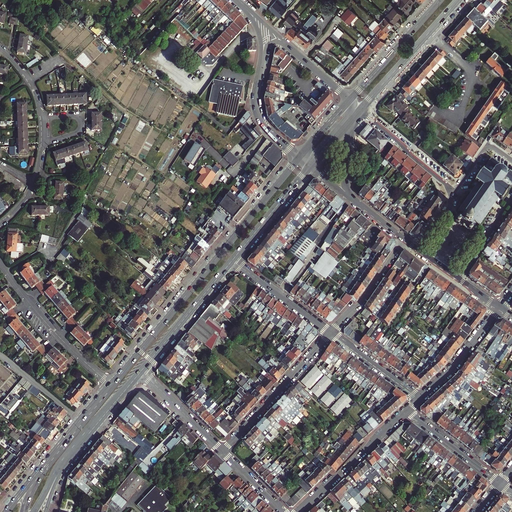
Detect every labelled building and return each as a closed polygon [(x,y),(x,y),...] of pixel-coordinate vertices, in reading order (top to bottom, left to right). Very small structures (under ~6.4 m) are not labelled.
[(140,0),(131,10),(138,17),(153,0),(140,0)] [(205,7),(207,9),(215,0),(207,0),(202,6),(204,8),(205,7)] [(215,0),(207,9),(211,12),(222,0),(215,0)] [(213,19),(228,4),(223,0),(222,0),(211,12),(209,15),(213,19)] [(286,8),(283,6),(287,3),(283,0),(275,0),(269,7),(279,16),(286,8)] [(399,0),(397,3),(405,10),(414,0),(416,0),(420,3),(422,0),(399,0)] [(484,0),(486,1),(484,3),(492,10),(494,13),(501,5),(505,8),(506,7),(499,1),(497,0),(484,0)] [(480,4),(478,6),(474,11),(487,22),(488,20),(485,18),(492,10),(484,3),(482,6),(480,4)] [(216,25),(219,21),(232,8),(228,4),(213,19),(212,21),(216,25)] [(397,22),(396,21),(402,14),(393,7),(385,16),(393,23),(398,28),(401,24),(399,22),(398,21),(397,22)] [(221,21),(224,24),(236,11),(232,8),(219,21),(220,22),(221,21)] [(343,18),(349,24),(356,15),(348,8),(341,16),(343,18)] [(487,22),(474,11),(473,10),(465,19),(475,28),(479,32),(487,22)] [(226,30),(240,15),(236,11),(224,24),(222,26),(226,30)] [(284,20),(291,27),(294,23),(299,17),(292,11),(284,20)] [(316,35),(316,34),(309,28),(307,31),(306,31),(317,17),(313,13),(300,28),(293,36),(306,47),(316,35)] [(223,55),(221,53),(241,31),(246,31),(246,26),(247,25),(240,15),(226,30),(212,45),(208,50),(203,46),(195,55),(206,65),(214,65),(223,55)] [(387,30),(393,23),(385,16),(379,23),(387,30)] [(9,24),(17,26),(18,19),(10,18),(9,24)] [(469,34),(475,28),(465,19),(459,25),(466,31),(469,34)] [(489,24),(487,22),(479,32),(481,33),(489,24)] [(291,38),(293,36),(300,28),(294,23),(291,27),(285,33),(291,38)] [(383,39),(389,32),(387,30),(379,23),(373,30),(383,39)] [(454,32),(460,38),(466,31),(459,25),(454,32)] [(333,32),(339,37),(343,32),(337,28),(333,32)] [(375,48),(378,50),(386,42),(383,39),(373,30),(370,33),(374,36),(369,42),(375,48)] [(446,42),(452,47),(460,38),(454,32),(448,38),(449,39),(446,42)] [(18,44),(27,45),(28,37),(20,35),(18,44)] [(370,54),(375,48),(369,42),(365,38),(360,45),(360,46),(370,54)] [(253,65),(256,52),(255,39),(247,39),(247,54),(245,64),(253,65)] [(203,46),(208,50),(212,45),(208,41),(203,46)] [(17,53),(25,54),(27,45),(18,44),(17,53)] [(325,53),(328,50),(322,45),(319,48),(325,53)] [(364,60),(370,54),(360,46),(355,52),(357,54),(364,60)] [(279,68),(278,66),(287,56),(278,49),(275,50),(270,72),(278,73),(279,68)] [(430,58),(437,64),(445,55),(439,49),(436,52),(430,58)] [(349,57),(359,66),(364,60),(357,54),(354,57),(350,53),(347,56),(349,57)] [(485,64),(501,78),(509,69),(508,68),(506,66),(502,70),(493,62),(497,58),(494,56),(495,55),(494,55),(485,64)] [(278,73),(280,74),(291,60),(287,56),(278,66),(279,68),(278,73)] [(353,72),(359,66),(349,57),(343,63),(343,64),(346,66),(353,72)] [(431,71),(437,64),(430,58),(424,65),(431,71)] [(346,80),(353,72),(346,66),(343,64),(340,67),(340,68),(337,72),(346,80)] [(0,74),(7,76),(8,67),(0,65),(0,74)] [(419,71),(426,77),(431,71),(424,65),(419,71)] [(456,79),(461,72),(458,70),(453,76),(456,79)] [(413,77),(420,83),(426,77),(419,71),(413,77)] [(267,82),(281,85),(282,80),(280,79),(269,77),(267,82)] [(407,84),(414,90),(420,83),(413,77),(407,84)] [(219,104),(219,107),(217,113),(233,117),(237,102),(239,103),(240,99),(242,86),(214,80),(214,84),(213,84),(209,102),(217,104),(219,104)] [(307,115),(315,122),(332,102),(332,94),(315,80),(312,84),(324,94),(313,107),(311,106),(310,107),(304,102),(302,104),(298,100),(298,101),(297,101),(295,100),(290,99),(291,106),(293,106),(299,108),(307,115)] [(285,91),(280,90),(281,85),(267,82),(266,88),(284,92),(285,91)] [(501,104),(496,100),(503,90),(508,94),(510,92),(511,90),(500,83),(489,100),(499,107),(500,106),(501,104)] [(408,95),(409,96),(414,90),(407,84),(402,90),(400,93),(405,98),(408,95)] [(287,98),(287,95),(288,93),(284,92),(266,88),(265,94),(283,97),(287,98)] [(406,109),(408,107),(402,102),(405,98),(400,93),(396,97),(387,106),(391,110),(393,109),(400,115),(406,109)] [(277,103),(281,104),(283,97),(265,94),(263,100),(277,103)] [(277,107),(277,103),(263,100),(266,110),(274,108),(273,107),(277,107)] [(490,121),(484,117),(491,107),(496,111),(498,108),(499,107),(489,100),(477,117),(487,124),(488,123),(490,121)] [(17,113),(26,112),(26,104),(17,104),(17,113)] [(281,109),(283,113),(293,106),(291,106),(283,104),(284,105),(285,106),(281,109)] [(266,110),(268,119),(281,109),(285,106),(284,105),(283,106),(277,107),(273,107),(274,108),(266,110)] [(277,130),(284,125),(278,118),(283,113),(281,109),(268,119),(277,130)] [(413,130),(420,123),(408,113),(409,112),(406,109),(400,115),(403,118),(401,120),(405,123),(405,124),(408,127),(409,126),(413,130)] [(17,121),(27,121),(26,112),(17,113),(17,121)] [(235,133),(251,117),(249,114),(246,113),(232,130),(235,133)] [(92,122),(101,122),(101,114),(92,114),(92,122)] [(223,138),(227,134),(204,115),(201,119),(223,138)] [(311,126),(315,122),(307,115),(305,118),(308,121),(307,122),(311,126)] [(228,136),(244,152),(262,134),(253,123),(251,117),(235,133),(232,130),(231,132),(228,136)] [(478,138),(472,134),(478,126),(480,127),(481,125),(484,128),(486,125),(487,124),(477,117),(465,134),(475,141),(476,140),(478,138)] [(435,122),(432,120),(429,118),(427,122),(435,127),(437,123),(435,122)] [(17,130),(27,129),(27,121),(17,121),(17,130)] [(296,133),(298,130),(287,121),(285,123),(296,133)] [(92,131),(101,131),(101,122),(92,122),(92,131)] [(298,130),(296,133),(285,123),(284,125),(277,130),(291,142),(298,141),(303,135),(298,130)] [(379,152),(388,142),(367,125),(359,136),(360,137),(377,151),(372,157),(381,164),(384,160),(386,157),(379,152)] [(455,152),(456,150),(460,144),(435,127),(430,134),(430,135),(455,152)] [(489,135),(502,144),(508,136),(494,127),(489,135)] [(18,138),(27,138),(27,129),(17,130),(18,138)] [(511,151),(511,137),(509,135),(508,136),(502,144),(511,151)] [(18,146),(27,146),(27,138),(18,138),(18,146)] [(275,168),(282,159),(281,152),(269,142),(267,139),(264,142),(260,148),(258,151),(264,155),(262,157),(263,157),(275,168)] [(90,154),(89,150),(86,142),(77,145),(80,153),(81,153),(83,157),(90,154)] [(185,160),(192,164),(202,147),(196,143),(185,160)] [(72,156),(80,153),(77,145),(69,148),(72,156)] [(15,155),(28,155),(27,146),(18,146),(15,146),(15,155)] [(384,160),(388,163),(398,151),(394,147),(386,157),(384,160)] [(64,158),(72,156),(69,148),(61,151),(64,158)] [(65,163),(64,158),(61,151),(53,153),(57,165),(60,165),(64,163),(65,163)] [(250,163),(255,167),(263,157),(262,157),(264,155),(258,151),(250,163)] [(388,163),(393,167),(403,155),(398,151),(388,163)] [(229,171),(238,161),(229,152),(219,161),(229,171)] [(462,167),(465,169),(471,160),(466,156),(465,156),(461,153),(459,156),(459,157),(457,159),(456,161),(451,157),(442,168),(453,177),(462,167)] [(393,167),(397,171),(408,159),(403,155),(393,167)] [(485,219),(485,218),(484,218),(488,213),(488,212),(491,208),(492,208),(491,207),(494,203),(498,205),(498,204),(500,202),(500,201),(501,202),(501,201),(507,192),(508,192),(508,191),(508,190),(510,188),(511,187),(510,187),(511,184),(511,173),(509,172),(510,171),(509,171),(509,172),(499,165),(499,164),(498,164),(491,159),(492,159),(491,158),(491,159),(490,158),(490,159),(486,166),(486,165),(485,166),(486,166),(484,169),(484,168),(484,169),(483,168),(483,169),(481,172),(481,171),(481,172),(480,172),(481,173),(474,182),(474,181),(473,182),(474,182),(474,183),(473,182),(473,183),(472,185),(471,185),(471,186),(474,189),(471,193),(471,192),(470,193),(471,193),(468,198),(467,198),(467,199),(464,203),(463,203),(463,204),(460,208),(459,208),(460,209),(458,211),(457,211),(457,212),(457,213),(458,213),(460,214),(455,222),(469,233),(475,225),(477,226),(477,227),(478,227),(479,227),(478,226),(480,223),(481,224),(481,223),(484,218),(485,219)] [(397,171),(402,175),(412,162),(408,159),(397,171)] [(402,175),(407,179),(417,166),(412,162),(402,175)] [(202,174),(197,181),(208,188),(222,166),(217,163),(211,172),(204,167),(200,173),(202,174)] [(407,179),(411,183),(422,170),(417,166),(407,179)] [(257,183),(256,182),(263,174),(257,169),(253,174),(252,173),(249,177),(243,172),(243,173),(241,175),(240,176),(254,187),(257,183)] [(411,183),(416,187),(426,174),(422,170),(411,183)] [(421,191),(424,186),(431,178),(426,174),(416,187),(421,191)] [(253,195),(257,190),(254,187),(240,176),(239,178),(244,182),(243,183),(241,185),(253,195)] [(363,200),(368,204),(378,192),(383,186),(387,181),(385,180),(381,184),(378,182),(372,188),(363,200)] [(302,194),(308,198),(310,195),(320,183),(317,181),(312,181),(302,194)] [(54,191),(63,192),(64,183),(55,182),(54,191)] [(249,200),(253,195),(241,185),(237,182),(235,185),(237,186),(237,187),(239,188),(237,190),(249,200)] [(310,195),(315,198),(324,187),(320,183),(310,195)] [(368,204),(373,208),(384,194),(392,185),(389,183),(385,188),(380,194),(378,192),(368,204)] [(245,205),(249,200),(237,190),(233,186),(231,189),(234,192),(232,194),(245,205)] [(358,196),(363,200),(372,188),(370,186),(368,189),(365,186),(358,196)] [(427,198),(422,195),(427,188),(424,186),(421,191),(417,195),(424,200),(437,209),(441,203),(436,199),(429,195),(427,198)] [(315,198),(319,201),(328,190),(324,187),(315,198)] [(319,201),(323,205),(332,193),(328,190),(319,201)] [(53,200),(62,201),(63,192),(54,191),(53,200)] [(218,207),(233,219),(245,205),(232,194),(229,192),(227,194),(223,201),(221,204),(218,207)] [(328,206),(336,196),(332,193),(323,205),(320,208),(322,209),(322,208),(325,210),(328,206)] [(316,204),(314,203),(308,198),(302,194),(299,197),(310,206),(312,204),(314,206),(316,204)] [(373,208),(378,211),(386,201),(384,199),(386,196),(384,194),(373,208)] [(334,217),(345,203),(336,196),(328,206),(333,210),(330,214),(334,217)] [(312,208),(310,206),(299,197),(296,202),(310,212),(312,210),(313,210),(314,209),(312,208)] [(394,224),(401,215),(406,209),(410,204),(412,201),(410,199),(403,208),(396,202),(393,206),(384,217),(394,224)] [(433,215),(437,209),(424,200),(423,201),(422,200),(418,205),(433,215)] [(378,211),(384,217),(393,206),(389,203),(388,204),(387,203),(388,201),(387,201),(386,201),(378,211)] [(307,216),(310,212),(296,202),(293,205),(307,216)] [(415,203),(413,207),(417,210),(416,212),(410,208),(412,206),(410,204),(406,209),(411,212),(412,213),(416,216),(421,220),(427,224),(433,215),(418,205),(415,203)] [(312,220),(307,216),(293,205),(289,209),(303,220),(307,223),(308,220),(313,224),(314,222),(312,220)] [(330,214),(333,210),(328,206),(325,210),(324,211),(321,215),(330,222),(334,217),(330,214)] [(342,219),(346,222),(354,211),(349,206),(339,220),(340,221),(342,219)] [(31,216),(40,216),(40,207),(31,207),(31,216)] [(40,216),(49,216),(49,207),(40,207),(40,216)] [(300,224),(303,220),(289,209),(286,213),(296,221),(300,224)] [(334,260),(350,242),(367,221),(354,211),(346,222),(341,229),(339,232),(330,244),(332,245),(325,253),(334,260)] [(293,224),(296,221),(286,213),(282,218),(293,226),(295,227),(296,228),(297,227),(293,224)] [(394,224),(404,232),(416,216),(412,213),(407,220),(406,219),(401,215),(394,224)] [(88,229),(92,224),(81,214),(76,220),(79,221),(88,229)] [(404,232),(408,235),(421,220),(416,216),(404,232)] [(291,228),(293,226),(282,218),(279,222),(293,233),(296,235),(297,233),(293,230),(291,228)] [(215,240),(221,233),(206,220),(200,228),(215,240)] [(413,239),(416,238),(427,224),(421,220),(408,235),(413,239)] [(511,231),(511,224),(505,220),(502,225),(511,231)] [(69,236),(77,243),(88,229),(79,221),(67,235),(69,236)] [(354,245),(356,242),(371,224),(367,221),(350,242),(353,245),(354,245)] [(291,235),(293,233),(279,222),(276,226),(288,236),(291,238),(294,241),(296,239),(291,235)] [(362,238),(371,246),(381,232),(371,224),(356,242),(358,243),(362,238)] [(511,239),(511,231),(502,225),(499,230),(511,238),(511,239)] [(291,238),(288,236),(276,226),(272,230),(283,239),(285,236),(288,238),(288,237),(289,238),(290,239),(291,238)] [(209,248),(215,240),(200,228),(198,230),(202,234),(205,236),(201,241),(209,248)] [(21,239),(16,238),(17,230),(8,229),(7,243),(20,244),(21,239)] [(315,239),(318,235),(308,229),(305,232),(315,239)] [(332,245),(330,244),(339,232),(334,229),(327,239),(320,249),(324,253),(325,253),(332,245)] [(286,241),(283,239),(272,230),(269,234),(280,243),(282,241),(286,244),(287,242),(286,241)] [(511,243),(509,241),(511,238),(499,230),(495,235),(506,243),(511,247),(511,243)] [(296,259),(299,261),(312,244),(315,239),(305,232),(288,252),(296,259)] [(385,249),(385,248),(391,240),(381,232),(371,246),(368,250),(372,252),(379,257),(385,249)] [(204,254),(209,248),(201,241),(198,239),(191,234),(189,236),(194,241),(192,244),(204,254)] [(283,246),(280,243),(269,234),(265,239),(276,248),(278,245),(282,247),(283,246)] [(503,248),(504,246),(506,243),(495,235),(492,240),(503,248)] [(279,250),(276,248),(265,239),(262,243),(271,250),(277,255),(278,256),(281,252),(279,250)] [(379,257),(385,261),(395,246),(394,243),(391,240),(385,248),(385,249),(379,257)] [(508,251),(503,248),(492,240),(489,244),(500,252),(502,250),(506,253),(508,251)] [(13,252),(19,253),(20,244),(7,243),(6,252),(13,252)] [(277,255),(271,250),(262,243),(258,247),(269,256),(271,254),(275,257),(277,255)] [(196,263),(204,254),(192,244),(186,252),(184,250),(183,252),(196,263)] [(299,261),(302,263),(315,246),(312,244),(299,261)] [(505,256),(504,255),(500,252),(489,244),(485,249),(500,259),(502,256),(504,258),(505,256)] [(278,263),(269,256),(258,247),(255,251),(262,257),(266,260),(270,263),(272,265),(275,267),(278,263)] [(502,261),(500,259),(485,249),(481,255),(488,259),(487,261),(492,265),(495,261),(501,266),(503,265),(505,263),(502,261)] [(270,263),(266,260),(262,257),(255,251),(251,256),(263,264),(267,267),(270,263)] [(385,261),(379,257),(372,252),(370,254),(368,253),(366,252),(365,251),(364,253),(369,256),(382,265),(385,261)] [(398,277),(392,285),(393,286),(394,285),(396,286),(398,283),(399,281),(400,280),(404,275),(415,259),(404,251),(394,266),(401,271),(398,276),(398,277)] [(192,268),(196,263),(183,252),(179,257),(192,268)] [(331,271),(334,267),(338,263),(334,260),(325,253),(324,253),(312,270),(314,272),(319,275),(322,278),(324,279),(325,280),(328,275),(331,271)] [(62,264),(66,259),(60,254),(56,259),(58,261),(62,264)] [(183,271),(187,267),(174,256),(171,260),(183,271)] [(261,267),(263,264),(251,256),(248,260),(249,264),(261,273),(264,269),(261,267)] [(379,269),(382,265),(369,256),(366,260),(371,264),(379,269)] [(179,276),(183,271),(171,260),(167,257),(162,263),(179,276)] [(428,268),(424,266),(415,259),(404,275),(413,282),(418,275),(421,277),(423,274),(428,268)] [(376,273),(379,269),(371,264),(366,260),(363,264),(376,273)] [(509,282),(494,271),(478,260),(468,274),(468,278),(476,283),(485,272),(490,276),(495,279),(500,283),(506,287),(509,282)] [(54,267),(60,272),(65,266),(62,264),(58,261),(54,267)] [(283,281),(289,284),(304,264),(302,263),(299,261),(295,265),(293,268),(290,272),(286,276),(283,281)] [(173,283),(179,276),(162,263),(157,270),(173,283)] [(26,281),(34,275),(31,272),(28,268),(30,267),(28,264),(22,268),(24,271),(20,274),(26,281)] [(165,293),(169,288),(158,279),(157,278),(155,280),(145,272),(135,264),(133,266),(152,282),(165,293)] [(373,277),(376,273),(363,264),(360,268),(361,269),(373,277)] [(169,288),(173,283),(157,270),(156,269),(154,272),(157,274),(160,276),(158,279),(169,288)] [(370,281),(373,277),(361,269),(359,273),(370,281)] [(157,278),(155,276),(149,271),(147,270),(145,272),(155,280),(157,278)] [(384,280),(389,283),(395,274),(390,270),(387,274),(384,280)] [(420,284),(424,287),(434,273),(430,270),(420,284)] [(476,283),(482,287),(490,276),(485,272),(476,283)] [(37,288),(43,284),(41,281),(39,283),(38,282),(40,280),(42,279),(37,273),(35,274),(34,275),(26,281),(31,288),(35,285),(37,288)] [(368,285),(370,281),(359,273),(357,276),(353,274),(352,275),(354,277),(368,285)] [(432,287),(431,286),(438,276),(434,273),(424,287),(423,289),(427,292),(428,290),(427,290),(429,288),(431,289),(432,287)] [(431,295),(437,287),(442,279),(438,276),(431,286),(432,287),(431,289),(429,288),(427,290),(428,290),(427,292),(425,295),(430,298),(431,295)] [(482,287),(487,290),(492,283),(490,282),(492,279),(494,280),(495,279),(490,276),(482,287)] [(365,290),(368,285),(354,277),(351,281),(353,282),(365,290)] [(440,293),(439,292),(447,282),(442,279),(437,287),(431,295),(435,298),(436,295),(435,295),(437,293),(439,295),(440,293)] [(487,290),(492,294),(500,283),(495,279),(494,280),(492,283),(487,290)] [(394,285),(393,286),(392,285),(389,283),(384,280),(381,284),(391,291),(390,292),(391,293),(392,291),(394,289),(395,287),(396,286),(394,285)] [(153,307),(165,293),(152,282),(146,290),(135,281),(130,288),(142,298),(153,307)] [(410,293),(413,289),(403,282),(402,283),(399,281),(398,283),(403,286),(402,287),(410,293)] [(237,296),(235,295),(239,289),(230,282),(226,287),(225,287),(219,295),(231,304),(232,305),(238,298),(237,296)] [(362,294),(365,290),(353,282),(350,286),(362,294)] [(440,299),(443,295),(451,285),(447,282),(439,292),(440,293),(439,295),(437,293),(435,295),(436,295),(438,297),(437,297),(440,299)] [(289,294),(295,298),(304,286),(305,284),(303,283),(302,285),(302,284),(301,285),(297,283),(289,294)] [(359,298),(362,294),(350,286),(345,283),(342,287),(346,289),(359,298)] [(408,297),(410,293),(402,287),(403,286),(398,283),(396,286),(395,287),(400,291),(399,291),(408,297)] [(495,296),(499,296),(506,287),(500,283),(492,294),(495,296)] [(295,298),(300,302),(310,287),(311,286),(308,284),(308,285),(306,288),(304,286),(295,298)] [(390,292),(391,291),(381,284),(378,288),(388,295),(387,295),(389,296),(391,293),(390,292)] [(451,285),(443,295),(440,300),(444,303),(455,288),(451,285)] [(50,300),(58,293),(52,287),(48,290),(47,289),(45,287),(40,292),(42,295),(44,293),(50,300)] [(316,291),(310,287),(300,302),(305,306),(316,291)] [(246,303),(243,307),(245,309),(248,304),(249,305),(252,301),(254,303),(262,292),(257,288),(246,303)] [(387,295),(388,295),(378,288),(375,292),(385,299),(385,298),(387,299),(389,297),(389,296),(387,295)] [(455,288),(444,303),(446,304),(446,303),(449,305),(460,291),(455,288)] [(343,294),(339,300),(346,305),(351,300),(355,302),(359,298),(346,289),(344,292),(341,289),(339,291),(343,294)] [(0,302),(2,304),(10,298),(4,291),(0,295),(0,294),(0,302)] [(50,300),(56,307),(66,298),(66,297),(61,291),(58,293),(50,300)] [(322,293),(320,292),(319,293),(316,291),(305,306),(311,309),(321,294),(322,293)] [(392,298),(402,305),(405,301),(397,295),(395,293),(392,291),(391,293),(389,296),(389,297),(390,298),(388,300),(390,301),(392,298)] [(405,301),(408,297),(399,291),(397,295),(405,301)] [(449,305),(454,308),(464,294),(460,291),(449,305)] [(254,303),(259,307),(261,304),(267,296),(262,292),(254,303)] [(381,302),(384,304),(386,300),(387,299),(385,298),(385,299),(375,292),(372,296),(380,302),(381,302)] [(326,297),(321,294),(311,309),(315,313),(326,297)] [(458,311),(468,297),(464,294),(454,308),(458,311)] [(225,311),(231,304),(219,295),(213,302),(225,311)] [(272,300),(267,296),(261,304),(266,307),(272,300)] [(329,297),(327,296),(326,297),(315,313),(320,316),(331,302),(328,299),(329,297)] [(383,304),(384,304),(381,302),(380,302),(372,296),(369,300),(378,306),(378,305),(381,307),(383,304)] [(391,303),(399,309),(402,305),(392,298),(390,301),(388,300),(390,298),(389,297),(387,299),(386,300),(391,303)] [(458,311),(462,313),(472,300),(468,297),(458,311)] [(14,312),(11,309),(16,306),(10,298),(2,304),(4,308),(1,310),(5,314),(6,313),(8,316),(14,312)] [(62,313),(69,307),(72,304),(66,298),(56,307),(62,313)] [(148,313),(153,307),(142,298),(135,306),(134,305),(132,306),(133,306),(147,318),(150,315),(148,313)] [(240,299),(238,298),(232,305),(234,306),(240,299)] [(344,308),(346,305),(339,300),(337,299),(335,302),(344,308)] [(266,307),(264,310),(267,312),(260,322),(262,324),(277,303),(272,300),(266,307)] [(378,306),(369,300),(367,304),(378,312),(381,308),(381,307),(378,305),(378,306)] [(388,308),(396,313),(399,309),(391,303),(386,300),(384,304),(383,304),(388,307),(388,308)] [(462,314),(466,316),(476,302),(472,300),(462,313),(462,314)] [(231,316),(225,311),(213,302),(210,306),(218,312),(219,311),(229,319),(231,316)] [(334,303),(331,302),(320,316),(325,320),(331,312),(333,309),(334,307),(333,306),(334,305),(335,303),(334,303)] [(344,308),(335,302),(334,303),(335,303),(334,305),(341,311),(344,308)] [(464,324),(466,326),(470,319),(480,305),(476,302),(466,316),(464,319),(467,321),(464,324)] [(262,324),(264,325),(271,316),(274,318),(282,307),(277,303),(262,324)] [(378,312),(367,304),(364,308),(372,314),(374,317),(378,312)] [(381,307),(381,308),(385,311),(385,312),(393,317),(396,313),(388,308),(388,307),(383,304),(381,307)] [(143,323),(147,318),(133,306),(131,309),(126,305),(124,308),(129,311),(143,323)] [(334,307),(333,309),(339,313),(341,311),(334,305),(333,306),(334,307)] [(468,327),(472,330),(486,313),(485,309),(480,305),(470,319),(472,321),(468,327)] [(221,326),(214,320),(217,317),(225,324),(226,322),(227,320),(218,312),(210,306),(200,319),(205,323),(216,331),(220,335),(219,336),(223,340),(228,334),(225,331),(227,328),(223,324),(221,326)] [(74,320),(71,317),(75,313),(69,307),(62,313),(68,320),(66,322),(69,325),(74,320)] [(274,318),(271,322),(272,323),(276,319),(279,321),(287,311),(282,307),(274,318)] [(378,312),(383,315),(382,316),(391,321),(393,317),(385,312),(385,311),(381,308),(378,312)] [(139,328),(143,323),(129,311),(125,316),(128,319),(139,328)] [(278,328),(280,326),(282,324),(284,325),(285,325),(292,314),(287,311),(279,321),(276,326),(278,328)] [(331,321),(336,316),(331,312),(325,320),(328,322),(331,321)] [(387,326),(391,321),(382,316),(383,315),(378,312),(374,317),(387,326)] [(286,331),(287,332),(297,318),(292,314),(285,325),(288,327),(286,331)] [(15,333),(23,326),(17,320),(19,318),(16,315),(11,319),(10,318),(9,319),(11,322),(13,321),(13,322),(9,326),(6,329),(12,335),(15,333)] [(134,333),(139,328),(128,319),(124,323),(122,321),(123,320),(118,316),(116,318),(117,319),(134,333)] [(244,328),(244,326),(234,318),(231,323),(241,331),(244,328)] [(287,337),(289,334),(288,333),(289,331),(293,334),(295,332),(302,322),(297,318),(287,332),(285,335),(287,337)] [(131,337),(134,333),(117,319),(116,321),(118,324),(117,326),(129,336),(131,337)] [(204,345),(216,331),(205,323),(200,319),(189,332),(202,343),(202,344),(204,345)] [(458,320),(457,319),(453,325),(468,336),(472,330),(468,327),(466,326),(464,324),(462,323),(458,320)] [(488,334),(492,337),(498,330),(501,332),(506,323),(503,320),(499,321),(488,334)] [(347,326),(353,331),(358,325),(352,321),(347,326)] [(294,337),(297,339),(307,325),(302,322),(295,332),(297,333),(294,337)] [(77,341),(84,333),(77,327),(79,325),(77,323),(72,328),(74,330),(70,334),(77,341)] [(486,355),(491,357),(511,326),(506,323),(501,332),(486,355)] [(305,350),(318,336),(317,332),(307,325),(297,339),(295,341),(299,345),(305,350)] [(359,345),(363,348),(374,332),(373,331),(373,330),(374,329),(375,326),(373,325),(363,339),(359,345)] [(468,336),(453,325),(449,331),(463,342),(468,336)] [(15,333),(21,340),(28,333),(23,326),(15,333)] [(349,337),(353,331),(347,326),(343,330),(344,334),(349,337)] [(499,352),(501,353),(511,335),(511,326),(491,357),(496,361),(495,363),(499,366),(502,362),(495,357),(499,352)] [(449,331),(445,329),(441,334),(443,336),(459,347),(463,342),(449,331)] [(349,337),(353,340),(357,334),(353,331),(349,337)] [(181,342),(190,350),(196,343),(200,346),(202,344),(202,343),(189,332),(181,342)] [(363,348),(368,351),(379,336),(374,332),(363,348)] [(27,346),(34,340),(28,333),(21,340),(18,342),(24,349),(27,346)] [(87,343),(90,346),(95,341),(92,338),(90,339),(84,333),(77,341),(83,347),(87,343)] [(368,351),(372,354),(384,338),(385,337),(380,334),(379,336),(368,351)] [(123,347),(121,346),(124,343),(115,335),(112,338),(111,337),(105,344),(117,354),(123,347)] [(502,362),(505,356),(511,345),(511,335),(501,353),(499,352),(495,357),(502,362)] [(456,351),(459,347),(443,336),(440,340),(444,342),(456,351)] [(372,354),(377,357),(389,341),(384,338),(372,354)] [(37,349),(40,351),(44,347),(42,344),(40,346),(34,340),(27,346),(32,353),(37,349)] [(377,357),(381,361),(393,344),(389,341),(377,357)] [(192,351),(190,350),(181,342),(177,347),(191,358),(195,362),(196,360),(194,358),(195,357),(190,353),(192,351)] [(453,355),(456,351),(444,342),(441,346),(453,355)] [(325,362),(327,359),(336,346),(332,343),(320,359),(324,363),(325,362)] [(450,359),(453,355),(441,346),(437,343),(435,346),(434,347),(450,359)] [(111,361),(117,354),(105,344),(99,351),(101,352),(98,356),(107,363),(110,360),(111,361)] [(292,364),(297,359),(287,350),(284,347),(280,344),(278,347),(279,348),(283,351),(281,354),(292,364)] [(381,361),(385,364),(398,347),(393,344),(381,361)] [(447,363),(450,359),(434,347),(435,346),(432,344),(428,349),(431,351),(447,363)] [(297,359),(301,355),(295,349),(292,346),(291,345),(289,346),(290,347),(287,350),(297,359)] [(301,355),(305,350),(299,345),(295,349),(301,355)] [(331,362),(332,361),(340,349),(336,346),(327,359),(331,362)] [(189,360),(191,358),(177,347),(173,351),(184,359),(186,357),(189,360)] [(385,364),(390,367),(401,352),(399,350),(399,348),(398,347),(385,364)] [(52,364),(60,355),(54,348),(50,352),(47,350),(42,354),(52,364)] [(336,364),(338,361),(344,352),(340,349),(332,361),(333,362),(334,361),(335,362),(335,363),(336,364)] [(491,371),(493,367),(480,358),(483,353),(477,349),(469,359),(478,366),(480,363),(482,365),(491,371)] [(184,360),(184,359),(173,351),(169,356),(181,365),(185,369),(188,366),(182,362),(184,360)] [(444,367),(447,363),(431,351),(428,356),(444,367)] [(338,361),(342,364),(348,355),(344,352),(338,361)] [(390,367),(394,370),(406,355),(401,352),(390,367)] [(288,369),(292,364),(281,354),(280,353),(278,355),(280,357),(278,359),(281,362),(288,369)] [(60,372),(65,368),(63,365),(66,361),(60,355),(52,364),(60,372)] [(339,368),(343,371),(352,358),(348,355),(342,364),(339,368)] [(394,370),(399,374),(409,361),(411,358),(406,355),(394,370)] [(179,368),(181,365),(169,356),(165,360),(184,376),(186,374),(184,372),(179,368)] [(440,371),(444,367),(428,356),(425,360),(426,360),(440,371)] [(284,373),(288,369),(281,362),(280,364),(272,357),(270,359),(284,373)] [(349,372),(352,369),(357,362),(352,358),(343,371),(341,373),(343,375),(345,372),(348,374),(349,372)] [(281,377),(284,373),(270,359),(266,363),(266,364),(281,377)] [(491,374),(478,366),(469,359),(465,364),(480,373),(481,371),(486,373),(490,376),(491,374)] [(184,376),(165,360),(159,368),(158,369),(163,374),(164,373),(170,378),(172,375),(179,381),(181,378),(182,379),(184,376)] [(436,374),(440,371),(426,360),(425,362),(427,364),(425,366),(436,374)] [(399,374),(404,377),(407,373),(410,368),(411,367),(413,364),(409,361),(399,374)] [(353,377),(354,376),(362,365),(357,362),(352,369),(349,372),(348,374),(353,377)] [(277,381),(281,377),(266,364),(264,366),(267,369),(265,371),(267,373),(277,381)] [(484,376),(480,373),(465,364),(462,368),(475,376),(476,374),(483,378),(484,379),(485,378),(486,377),(484,376)] [(354,376),(358,379),(366,369),(362,365),(354,376)] [(432,378),(436,374),(425,366),(424,365),(421,368),(418,366),(417,367),(418,367),(420,369),(432,378)] [(314,381),(321,373),(315,367),(308,375),(314,381)] [(428,382),(432,378),(420,369),(417,371),(415,370),(414,369),(411,367),(410,368),(412,370),(428,382)] [(481,380),(475,376),(462,368),(459,372),(472,381),(473,379),(479,383),(481,384),(482,381),(481,380)] [(358,379),(363,383),(371,372),(366,369),(358,379)] [(423,385),(428,382),(412,370),(412,371),(415,373),(412,376),(423,385)] [(367,385),(370,382),(375,375),(371,372),(363,383),(360,386),(365,389),(367,385)] [(476,383),(472,381),(459,372),(455,377),(476,390),(477,390),(478,387),(475,385),(476,383)] [(273,385),(277,381),(267,373),(264,377),(273,385)] [(421,387),(423,385),(412,376),(407,373),(404,377),(418,388),(421,387)] [(179,381),(172,375),(170,378),(177,383),(179,381)] [(308,388),(311,384),(314,381),(308,375),(301,382),(308,388)] [(369,387),(371,389),(379,378),(375,375),(370,382),(367,385),(365,389),(364,390),(365,391),(369,387)] [(262,398),(266,393),(256,385),(250,379),(248,381),(243,377),(241,379),(248,385),(251,388),(262,398)] [(266,393),(273,385),(264,377),(256,385),(266,393)] [(318,384),(324,390),(331,382),(325,377),(318,384)] [(470,395),(476,390),(455,377),(451,381),(469,394),(470,395)] [(23,378),(22,378),(17,384),(23,387),(27,382),(23,378)] [(369,393),(373,396),(384,382),(379,378),(371,389),(369,393)] [(82,396),(88,389),(87,387),(89,385),(88,383),(83,379),(75,390),(82,396)] [(467,397),(469,394),(451,381),(446,385),(458,394),(460,391),(464,394),(467,397)] [(380,395),(382,393),(388,385),(384,382),(373,396),(377,399),(380,395)] [(308,400),(310,397),(295,384),(291,388),(304,399),(306,397),(308,400)] [(317,397),(324,390),(318,384),(311,391),(317,397)] [(258,402),(262,398),(251,388),(249,390),(246,388),(244,385),(242,388),(244,390),(247,392),(258,402)] [(334,399),(341,391),(334,385),(327,393),(334,399)] [(392,388),(388,385),(382,393),(380,395),(377,399),(376,400),(379,403),(380,402),(382,399),(383,398),(384,398),(385,397),(386,396),(389,392),(392,388)] [(461,396),(458,394),(446,385),(441,389),(457,401),(461,396)] [(36,398),(40,393),(32,386),(28,391),(32,394),(36,398)] [(186,405),(190,409),(201,398),(199,397),(197,399),(196,397),(202,391),(199,388),(198,389),(197,390),(194,393),(196,394),(191,399),(186,405)] [(255,405),(258,402),(247,392),(244,395),(242,392),(243,391),(240,388),(236,392),(242,398),(240,400),(240,401),(250,410),(254,406),(253,405),(254,404),(255,405)] [(308,403),(304,399),(291,388),(287,392),(302,405),(303,404),(306,406),(308,403)] [(454,404),(457,401),(441,389),(437,393),(448,402),(452,405),(455,407),(456,408),(457,406),(454,404)] [(7,409),(9,411),(18,401),(11,395),(14,392),(12,390),(0,404),(7,409)] [(75,402),(77,403),(82,396),(75,390),(67,400),(65,403),(70,407),(72,404),(73,405),(75,402)] [(406,401),(405,397),(395,390),(392,394),(392,395),(395,398),(401,405),(406,401)] [(201,398),(202,397),(206,394),(202,391),(196,397),(197,399),(199,397),(201,398)] [(334,399),(336,400),(343,393),(341,391),(334,399)] [(168,417),(169,415),(155,401),(153,399),(146,392),(139,393),(133,399),(130,404),(144,415),(139,421),(140,422),(154,433),(167,417),(168,417)] [(303,406),(302,405),(287,392),(283,397),(294,407),(296,405),(300,409),(303,406)] [(321,400),(327,406),(334,399),(327,393),(321,400)] [(446,405),(448,402),(437,393),(432,397),(448,409),(449,408),(446,405)] [(344,407),(350,400),(344,394),(337,402),(344,407)] [(21,401),(24,404),(28,399),(24,396),(20,401),(21,401)] [(295,407),(294,407),(283,397),(279,401),(296,417),(299,414),(293,409),(295,407)] [(447,411),(448,409),(432,397),(428,401),(436,407),(440,410),(442,407),(447,411)] [(190,409),(195,414),(202,406),(200,404),(205,399),(204,398),(203,399),(201,398),(190,409)] [(199,418),(206,411),(209,408),(207,406),(212,401),(210,398),(207,401),(202,406),(195,414),(199,418)] [(398,409),(401,405),(395,398),(391,401),(398,409)] [(390,415),(394,412),(387,405),(385,402),(382,399),(380,402),(379,403),(381,405),(383,408),(390,415)] [(246,415),(250,410),(240,401),(238,404),(233,400),(232,402),(246,415)] [(9,411),(11,413),(20,402),(18,401),(9,411)] [(295,419),(296,417),(279,401),(275,405),(286,415),(287,416),(289,413),(295,419)] [(394,412),(398,409),(391,401),(387,405),(394,412)] [(434,410),(436,407),(428,401),(423,405),(435,414),(436,413),(434,410)] [(242,420),(246,415),(232,402),(230,404),(233,407),(237,411),(235,413),(242,420)] [(331,409),(337,415),(344,407),(337,402),(331,409)] [(63,420),(67,415),(53,403),(48,408),(49,409),(63,420)] [(387,419),(390,415),(383,408),(381,405),(379,403),(375,406),(377,409),(380,411),(387,419)] [(139,421),(144,415),(130,404),(125,409),(138,420),(139,421)] [(199,418),(204,423),(210,416),(217,408),(218,407),(216,405),(212,409),(208,414),(206,411),(199,418)] [(283,418),(286,415),(275,405),(271,410),(282,420),(286,423),(291,428),(293,426),(290,424),(288,422),(287,421),(287,420),(285,418),(284,418),(283,418)] [(431,421),(436,415),(435,414),(423,405),(419,409),(420,412),(431,421)] [(383,422),(387,419),(380,411),(377,409),(375,406),(374,407),(375,408),(372,411),(373,411),(374,412),(377,416),(383,422)] [(436,425),(440,428),(454,410),(456,408),(455,407),(451,412),(451,413),(450,414),(446,411),(441,419),(436,425)] [(58,425),(63,420),(49,409),(48,408),(44,413),(45,413),(58,425)] [(238,424),(242,420),(235,413),(231,410),(230,411),(227,408),(224,411),(227,414),(229,416),(232,419),(238,424)] [(134,426),(138,420),(125,409),(118,418),(126,425),(127,424),(128,422),(133,426),(134,426)] [(55,429),(58,425),(45,413),(44,413),(43,412),(42,410),(38,415),(40,418),(43,420),(44,421),(55,429)] [(280,422),(282,420),(271,410),(267,414),(279,425),(285,430),(286,428),(284,425),(280,422)] [(440,428),(445,431),(457,416),(453,414),(456,411),(454,410),(440,428)] [(204,423),(208,427),(218,418),(222,413),(219,411),(212,418),(210,416),(204,423)] [(378,426),(383,422),(377,416),(374,412),(373,411),(368,415),(372,420),(373,420),(378,426)] [(213,432),(219,426),(225,419),(229,416),(227,414),(224,417),(223,416),(220,420),(218,418),(208,427),(213,432)] [(277,427),(279,425),(267,414),(263,418),(274,428),(277,431),(279,429),(277,427)] [(368,435),(373,431),(378,426),(373,420),(372,420),(368,415),(368,414),(362,419),(367,425),(362,429),(368,435)] [(450,435),(454,439),(466,424),(463,421),(464,420),(467,416),(465,415),(461,420),(450,435)] [(445,431),(450,435),(461,420),(457,416),(445,431)] [(150,455),(155,449),(126,425),(118,418),(113,424),(132,440),(141,447),(150,455)] [(275,434),(271,431),(274,428),(263,418),(259,423),(275,438),(277,436),(275,434)] [(219,426),(228,434),(238,424),(232,419),(229,423),(225,419),(219,426)] [(44,442),(55,429),(44,421),(43,420),(39,424),(37,422),(33,426),(41,432),(37,437),(44,442)] [(273,440),(275,438),(259,423),(255,428),(262,435),(265,437),(268,435),(271,438),(273,440)] [(411,444),(420,431),(412,424),(407,430),(403,435),(407,439),(406,440),(411,444)] [(454,439),(459,442),(471,427),(472,425),(471,424),(469,426),(467,429),(466,428),(468,425),(466,424),(454,439)] [(177,432),(183,438),(190,431),(184,425),(177,432)] [(390,437),(397,443),(403,435),(407,430),(402,425),(390,437)] [(459,442),(463,445),(475,430),(471,427),(459,442)] [(260,437),(262,435),(255,428),(251,432),(257,438),(257,437),(259,437),(260,437)] [(363,439),(368,435),(362,429),(361,428),(356,432),(358,434),(363,439)] [(468,450),(477,438),(480,435),(477,432),(478,430),(476,429),(475,430),(463,445),(468,450)] [(40,447),(44,442),(37,437),(33,434),(31,436),(25,431),(23,433),(28,437),(32,440),(40,447)] [(190,443),(193,445),(199,439),(190,431),(183,438),(181,440),(187,446),(190,443)] [(417,448),(419,450),(428,438),(420,431),(411,444),(413,445),(415,442),(420,445),(417,448)] [(262,443),(261,442),(257,438),(251,432),(246,437),(258,448),(262,443)] [(468,450),(473,453),(482,442),(488,434),(486,432),(482,437),(479,440),(477,438),(468,450)] [(511,444),(511,436),(508,434),(505,432),(503,434),(502,433),(500,435),(505,438),(511,444)] [(288,441),(289,440),(293,437),(289,433),(284,438),(288,441)] [(354,448),(359,443),(351,437),(352,436),(348,433),(343,439),(344,440),(345,439),(346,440),(345,441),(347,442),(354,448)] [(33,455),(37,451),(19,437),(17,435),(16,434),(12,438),(22,446),(33,455)] [(37,451),(40,447),(32,440),(31,442),(27,438),(26,439),(21,435),(20,436),(19,437),(37,451)] [(118,450),(102,437),(99,441),(109,450),(113,453),(114,454),(116,456),(116,455),(119,452),(118,450)] [(260,450),(258,448),(246,437),(242,442),(256,454),(260,450)] [(422,451),(423,452),(432,441),(428,438),(419,450),(415,454),(418,456),(422,451)] [(511,451),(511,444),(505,438),(504,439),(503,439),(500,442),(501,443),(511,451)] [(350,453),(354,448),(347,442),(345,441),(346,440),(345,439),(344,440),(343,439),(342,439),(338,444),(345,449),(350,453)] [(113,453),(109,450),(99,441),(95,445),(107,455),(110,457),(113,453)] [(425,453),(428,455),(436,444),(432,441),(423,452),(419,458),(418,459),(420,460),(423,456),(425,453)] [(477,456),(481,450),(485,445),(482,442),(473,453),(477,456)] [(29,460),(33,455),(22,446),(20,448),(14,443),(11,446),(12,446),(29,460)] [(350,453),(345,449),(338,444),(337,443),(333,448),(336,450),(338,451),(346,458),(350,453)] [(402,455),(406,450),(397,443),(393,447),(402,455)] [(511,458),(511,456),(511,451),(501,443),(497,448),(511,458)] [(399,461),(398,460),(389,451),(383,444),(378,448),(384,454),(387,458),(389,456),(396,464),(399,461)] [(425,467),(428,462),(440,447),(436,444),(428,455),(430,457),(428,461),(427,461),(424,465),(424,466),(425,467)] [(105,457),(107,455),(95,445),(92,449),(107,461),(108,459),(105,457)] [(25,465),(29,460),(12,446),(8,451),(11,454),(23,464),(25,465)] [(149,456),(150,455),(141,447),(133,457),(141,463),(142,462),(144,460),(148,457),(149,456)] [(149,456),(154,461),(163,452),(157,447),(155,449),(150,455),(149,456)] [(398,460),(402,455),(393,447),(389,451),(398,460)] [(435,459),(436,460),(444,450),(440,447),(428,462),(431,464),(435,459)] [(389,468),(379,458),(384,454),(378,448),(370,456),(383,470),(386,468),(387,469),(389,468)] [(507,462),(511,458),(497,448),(496,450),(493,448),(491,450),(492,450),(507,462)] [(110,463),(107,461),(92,449),(89,452),(99,460),(101,462),(102,460),(107,464),(107,463),(109,464),(110,463)] [(343,462),(346,458),(338,451),(336,450),(335,452),(332,455),(335,456),(343,462)] [(438,466),(439,467),(449,454),(444,450),(436,460),(434,463),(436,464),(437,463),(439,465),(438,466)] [(477,456),(480,459),(485,453),(481,450),(477,456)] [(503,467),(507,462),(492,450),(490,453),(490,454),(494,457),(492,459),(503,467)] [(98,462),(99,460),(89,452),(86,457),(96,465),(98,467),(99,467),(101,465),(98,462)] [(201,470),(206,465),(212,459),(208,455),(207,456),(206,457),(205,455),(202,452),(193,462),(201,470)] [(339,467),(343,462),(335,456),(332,455),(331,453),(327,458),(329,459),(339,467)] [(500,471),(503,467),(492,459),(488,456),(485,453),(480,459),(483,461),(486,458),(493,463),(490,467),(496,471),(500,471)] [(20,468),(23,464),(11,454),(10,456),(10,455),(5,461),(18,473),(21,469),(20,468)] [(442,471),(453,457),(449,454),(439,467),(438,468),(442,471)] [(256,465),(261,459),(259,458),(256,455),(252,460),(251,461),(256,465)] [(215,473),(224,464),(215,456),(212,459),(206,465),(215,473)] [(389,476),(383,470),(370,456),(365,460),(374,470),(376,468),(381,472),(383,475),(383,474),(387,478),(389,476)] [(94,467),(96,465),(86,457),(82,461),(92,469),(96,473),(97,473),(99,471),(97,469),(95,468),(96,467),(94,467)] [(442,471),(446,474),(457,461),(453,457),(442,471)] [(251,470),(256,474),(266,464),(264,461),(263,462),(261,459),(256,465),(251,470)] [(335,471),(339,467),(329,459),(324,464),(329,467),(332,469),(335,471)] [(15,477),(18,473),(5,461),(4,461),(3,463),(0,460),(0,465),(15,477)] [(315,466),(325,476),(332,469),(329,467),(327,469),(320,462),(318,460),(313,464),(315,466)] [(379,474),(374,470),(365,460),(357,468),(367,479),(372,475),(374,478),(376,475),(379,479),(381,477),(379,474)] [(90,472),(92,469),(82,461),(79,466),(92,477),(94,475),(90,472)] [(256,474),(260,478),(272,465),(268,461),(268,462),(266,464),(256,474)] [(451,473),(453,474),(461,464),(457,461),(446,474),(445,476),(444,477),(446,479),(451,473)] [(146,475),(151,471),(142,462),(141,463),(138,467),(146,475)] [(260,478),(264,482),(279,466),(275,462),(274,463),(272,465),(260,478)] [(227,478),(232,472),(224,464),(215,473),(224,481),(227,478)] [(453,482),(457,477),(465,467),(461,464),(453,474),(455,476),(451,480),(452,481),(451,482),(452,483),(453,482)] [(0,472),(11,481),(15,477),(0,465),(0,472)] [(93,477),(92,477),(79,466),(75,470),(89,482),(93,477)] [(264,482),(268,486),(283,470),(279,466),(264,482)] [(320,480),(325,476),(315,466),(313,468),(310,466),(308,468),(309,469),(311,471),(320,480)] [(456,487),(463,478),(469,470),(465,467),(457,477),(459,479),(455,483),(455,482),(454,483),(453,482),(452,483),(456,487)] [(370,481),(367,479),(357,468),(353,472),(367,488),(369,489),(372,486),(369,484),(370,482),(370,481)] [(268,486),(272,490),(286,475),(289,473),(285,469),(283,470),(268,486)] [(316,485),(320,480),(311,471),(309,473),(307,471),(305,469),(303,471),(304,472),(307,475),(316,485)] [(91,483),(89,482),(75,470),(71,474),(80,481),(87,487),(91,483)] [(469,484),(473,479),(476,476),(469,470),(463,478),(466,481),(460,490),(463,492),(465,490),(469,484)] [(0,479),(8,486),(11,481),(0,472),(0,479)] [(116,492),(128,502),(145,481),(134,472),(132,474),(129,478),(125,481),(122,486),(118,490),(116,492)] [(311,489),(316,485),(307,475),(305,477),(304,476),(303,476),(301,475),(298,472),(296,474),(306,484),(311,489)] [(361,494),(367,488),(353,472),(346,478),(361,494)] [(89,488),(87,487),(80,481),(71,474),(67,479),(71,482),(79,488),(82,490),(85,492),(89,488)] [(272,490),(276,494),(283,488),(286,484),(291,480),(286,475),(272,490)] [(488,488),(487,484),(476,476),(473,479),(474,480),(486,490),(488,488)] [(232,485),(233,484),(227,478),(224,481),(220,485),(226,491),(229,488),(231,485),(232,485)] [(230,508),(238,500),(249,489),(240,480),(238,478),(233,484),(232,485),(231,485),(233,487),(230,489),(231,490),(229,491),(232,494),(232,496),(235,500),(229,506),(230,508)] [(354,500),(361,494),(346,478),(339,485),(354,500)] [(482,495),(486,490),(474,480),(473,479),(469,484),(475,489),(478,491),(482,495)] [(281,499),(286,494),(293,486),(291,484),(285,490),(283,488),(276,494),(281,499)] [(307,494),(311,489),(306,484),(302,488),(307,494)] [(165,511),(168,509),(166,506),(172,500),(165,492),(164,491),(157,485),(138,506),(144,511),(165,511)] [(354,500),(339,485),(335,489),(351,506),(356,502),(354,500)] [(239,508),(241,505),(254,493),(249,489),(238,500),(240,501),(237,505),(239,508)] [(351,506),(335,489),(330,493),(338,501),(345,509),(346,510),(351,506)] [(473,507),(476,503),(463,493),(463,492),(460,490),(459,489),(456,493),(473,507)] [(463,493),(476,503),(482,495),(478,491),(476,493),(474,492),(472,494),(470,494),(465,490),(463,492),(463,493)] [(470,511),(473,507),(456,493),(454,492),(452,495),(454,496),(453,498),(456,500),(470,511)] [(246,510),(247,509),(258,498),(254,493),(241,505),(246,510)] [(338,501),(330,493),(327,496),(335,504),(338,501)] [(511,502),(503,495),(500,496),(497,499),(511,509),(511,510),(511,502)] [(247,511),(252,511),(262,502),(258,498),(247,509),(248,510),(247,511)] [(463,511),(468,511),(470,511),(456,500),(455,502),(451,499),(449,501),(463,511)] [(504,511),(508,511),(511,509),(497,499),(494,503),(504,511)] [(107,511),(109,507),(105,506),(103,508),(98,503),(94,500),(93,503),(97,504),(95,511),(88,510),(87,511),(107,511)] [(455,511),(463,511),(449,501),(449,500),(446,504),(451,509),(455,511)] [(318,511),(320,511),(325,505),(322,501),(310,511),(318,511)] [(261,511),(267,507),(262,502),(252,511),(261,511)] [(504,511),(494,503),(490,508),(495,511),(504,511)]
